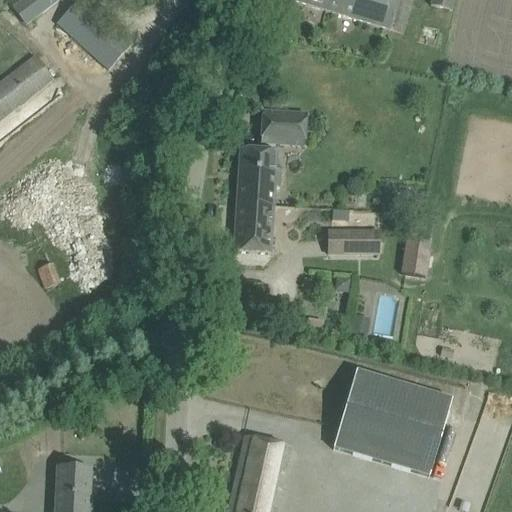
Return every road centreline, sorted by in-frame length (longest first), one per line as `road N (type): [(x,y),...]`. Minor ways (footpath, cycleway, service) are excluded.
road 1 (tertiary): [(169,511),(177,329),(199,164),(240,0)]
road 2 (track): [(0,421),(177,329)]
